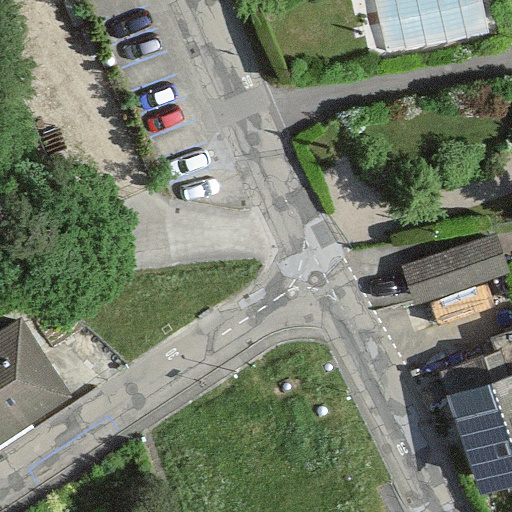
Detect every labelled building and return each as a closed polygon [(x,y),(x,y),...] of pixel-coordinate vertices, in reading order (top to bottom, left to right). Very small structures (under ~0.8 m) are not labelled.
[(442,0),(441,25),(488,27),(488,0),(442,0)] [(495,267),(511,262),(511,240),(508,225),(421,250),(440,314),(503,296),(495,267)] [(0,325),(0,421),(61,381),(17,314),(0,325)] [(511,359),(443,384),(476,476),(511,462),(511,359)] [(406,511),(392,483),(377,490),(388,511),(406,511)]
